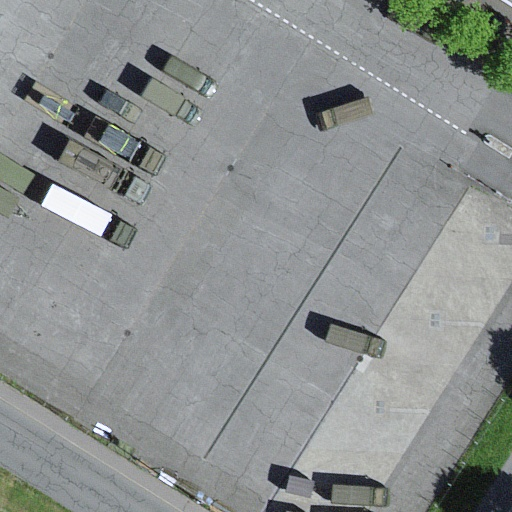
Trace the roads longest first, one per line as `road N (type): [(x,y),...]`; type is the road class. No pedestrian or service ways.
road 1 (unknown): [(163,0),(6,244),(222,387),(247,394),(276,379),(452,97)]
road 2 (tertiary): [(119,511),(0,437)]
